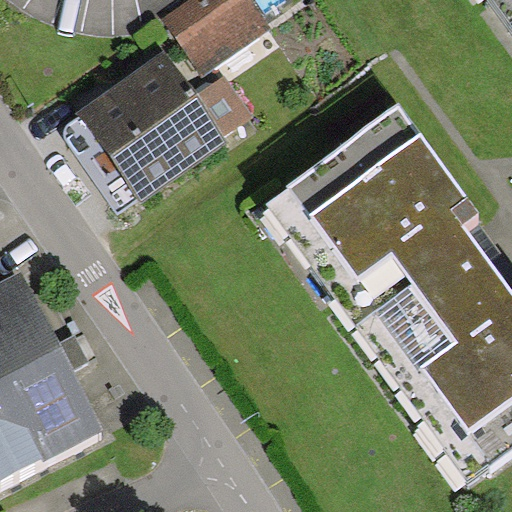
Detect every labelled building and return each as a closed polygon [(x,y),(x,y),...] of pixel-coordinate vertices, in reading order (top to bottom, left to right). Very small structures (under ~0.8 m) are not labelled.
[(249,0),(192,0),(165,18),(200,72),(268,28),(249,0)] [(511,0),(491,0),(511,29),(511,0)] [(197,94),(171,54),(82,112),(84,115),(76,120),(71,123),(67,128),(67,133),(68,138),(118,212),(138,197),(141,201),(226,145),(221,137),(253,116),(226,75),(197,94)] [(480,225),(399,112),(270,205),(471,484),(511,455),(511,306),(462,238),(480,225)] [(0,489),(107,435),(24,274),(0,286),(0,489)]
